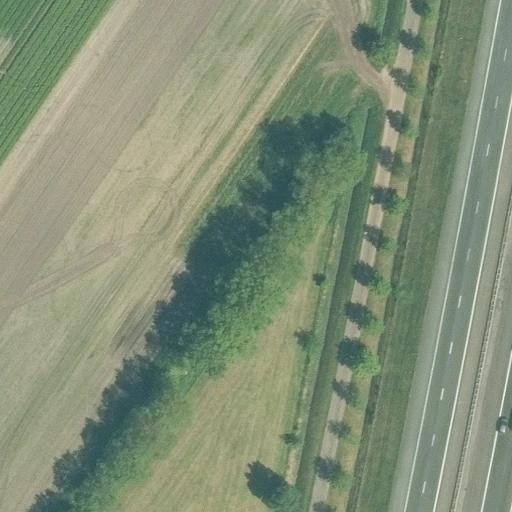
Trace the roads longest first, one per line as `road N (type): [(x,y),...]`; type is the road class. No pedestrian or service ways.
road 1 (unclassified): [(316,511),(413,0)]
road 2 (motorway): [(511,11),(418,511)]
